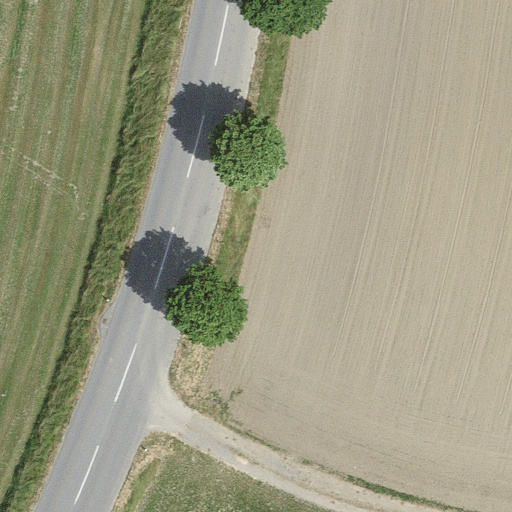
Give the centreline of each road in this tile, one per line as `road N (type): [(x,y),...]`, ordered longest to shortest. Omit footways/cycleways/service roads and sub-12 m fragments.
road 1 (tertiary): [(48,511),(158,231),(213,0)]
road 2 (track): [(374,511),(105,379)]
